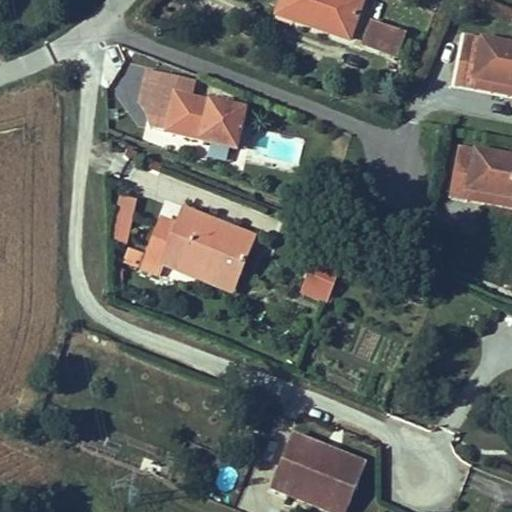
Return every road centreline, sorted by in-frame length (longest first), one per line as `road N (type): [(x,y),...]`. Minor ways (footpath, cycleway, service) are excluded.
road 1 (residential): [(420,466),(390,427),(88,299),(69,264),(87,20)]
road 2 (unknown): [(87,20),(401,136)]
